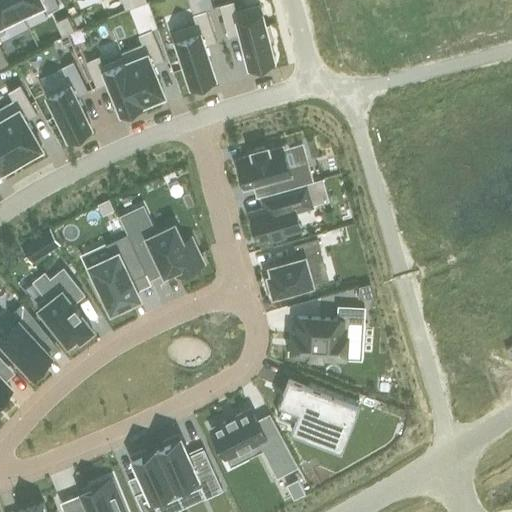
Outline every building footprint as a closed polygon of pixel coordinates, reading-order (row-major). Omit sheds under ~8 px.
[(16,0),(0,0),(0,33),(5,31),(3,27),(24,17),(22,12),(16,0)] [(16,0),(22,12),(24,17),(45,7),(47,12),(59,6),(56,0),(16,0)] [(133,6),(130,0),(121,0),(125,9),(133,6)] [(233,0),(220,4),(228,37),(240,34),(248,64),(254,62),(255,67),(272,62),(271,58),(273,57),(269,41),(274,40),(269,23),(265,25),(259,3),(235,10),(233,0)] [(326,0),(339,45),(367,38),(358,7),(370,3),(369,0),(326,0)] [(379,0),(380,1),(383,0),(392,0),(400,29),(424,23),(418,0),(379,0)] [(418,0),(424,23),(448,17),(444,0),(418,0)] [(470,0),(473,10),(501,3),(500,0),(470,0)] [(195,23),(172,31),(189,83),(191,83),(193,87),(210,81),(209,77),(214,75),(204,45),(216,41),(206,9),(192,14),(195,23)] [(142,42),(122,51),(123,55),(125,59),(142,102),(141,102),(143,106),(160,99),(158,95),(164,93),(153,64),(165,59),(152,28),(139,33),(142,42)] [(99,54),(86,60),(97,86),(109,82),(120,110),(141,102),(142,102),(125,59),(123,55),(103,63),(99,54)] [(68,79),(45,90),(67,135),(67,134),(69,138),(86,130),(84,126),(90,123),(76,95),(88,90),(73,60),(61,66),(68,79)] [(13,99),(0,105),(0,121),(21,158),(24,162),(39,153),(36,149),(42,146),(26,119),(37,112),(20,83),(8,90),(13,99)] [(0,168),(1,169),(6,166),(8,170),(24,162),(21,158),(0,121),(0,168)] [(252,153),(236,158),(244,186),(271,178),(274,191),(280,189),(305,182),(312,181),(307,161),(288,166),(282,145),(268,149),(267,145),(251,149),(252,153)] [(263,207),(250,211),(257,239),(300,227),(295,210),(311,205),(305,182),(280,189),(274,191),(260,195),(263,207)] [(106,195),(96,200),(97,203),(103,214),(113,209),(108,199),(106,195)] [(141,204),(119,214),(126,230),(127,232),(138,255),(152,248),(163,272),(173,267),(176,273),(202,261),(190,236),(182,240),(174,222),(154,232),(141,204)] [(50,229),(38,236),(46,250),(59,242),(50,229)] [(110,254),(89,264),(97,280),(94,282),(102,298),(105,297),(111,309),(139,296),(131,279),(145,272),(138,255),(127,232),(105,242),(110,254)] [(267,276),(263,277),(267,291),(271,289),(272,293),(276,292),(277,296),(290,292),(289,288),(316,281),(311,264),(324,260),(319,240),(295,247),(297,255),(268,263),(271,271),(266,272),(267,276)] [(84,293),(63,267),(49,278),(56,287),(36,302),(67,342),(77,334),(79,337),(92,327),(80,312),(81,311),(74,302),(73,303),(72,302),(84,293)] [(358,285),(357,296),(373,297),(369,281),(358,285)] [(16,319),(0,334),(0,339),(8,348),(5,351),(16,363),(19,360),(30,372),(48,356),(36,344),(48,333),(22,301),(10,312),(16,319)] [(293,331),(291,355),(344,358),(346,334),(340,334),(341,320),(363,321),(364,307),(338,305),(337,318),(297,315),(296,331),(293,331)] [(0,397),(11,387),(0,375),(0,367),(6,362),(0,354),(0,397)] [(282,403),(278,415),(293,421),(290,429),(341,449),(346,436),(350,427),(358,405),(359,403),(356,402),(358,397),(309,377),(307,383),(289,375),(278,402),(282,403)] [(298,465),(269,412),(256,418),(250,408),(235,415),(234,413),(225,418),(226,420),(211,428),(217,439),(217,440),(219,444),(230,465),(262,449),(276,476),(298,465)] [(165,442),(155,446),(178,495),(200,484),(205,495),(222,488),(203,446),(188,453),(178,431),(163,438),(165,442)] [(144,447),(130,453),(145,488),(134,493),(143,511),(158,511),(155,505),(178,495),(155,446),(146,450),(144,447)] [(298,478),(286,484),(293,498),(305,491),(298,478)] [(90,510),(84,511),(125,511),(112,480),(93,487),(94,490),(83,494),(90,510)] [(57,511),(56,508),(47,511),(43,501),(18,510),(18,511),(57,511)]
